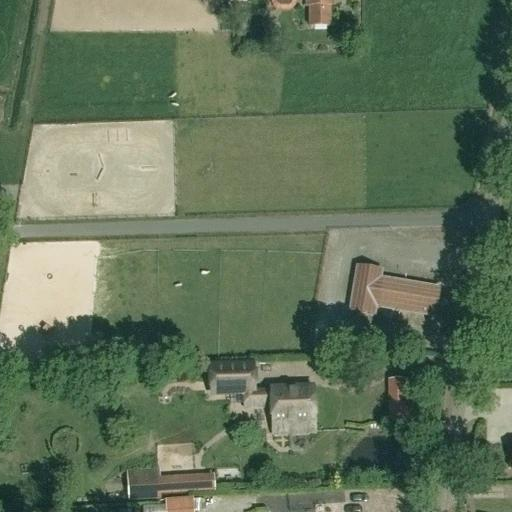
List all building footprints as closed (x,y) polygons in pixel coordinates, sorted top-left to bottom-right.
[(329,8),(333,8),(332,0),(305,0),(305,8),(309,8),(309,28),(330,27),(329,8)] [(434,317),(439,289),(380,279),(381,271),(357,267),(350,311),(374,315),(375,307),(434,317)] [(274,435),(315,433),(313,391),(254,394),(253,368),(211,370),(212,397),(244,396),(245,403),(253,402),(254,411),(273,410),(274,435)] [(213,491),(212,485),(212,475),(159,478),(146,479),(148,497),(160,496),(213,491)] [(171,504),(171,511),(197,511),(197,502),(171,504)]
